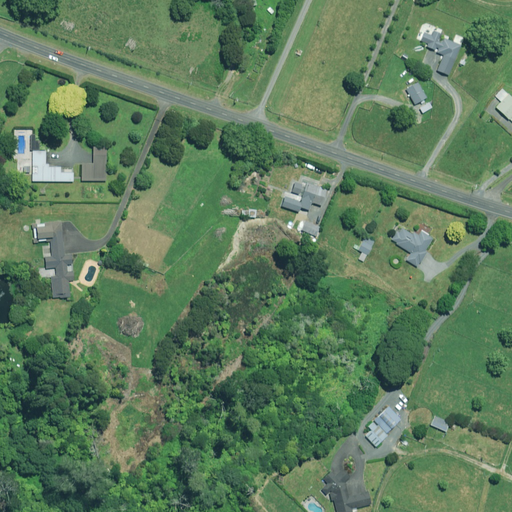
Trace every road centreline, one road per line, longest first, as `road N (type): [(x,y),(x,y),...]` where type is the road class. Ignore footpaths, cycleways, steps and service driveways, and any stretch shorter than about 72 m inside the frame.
road 1 (tertiary): [(511,212),(0,33)]
road 2 (track): [(253,125),(309,0)]
